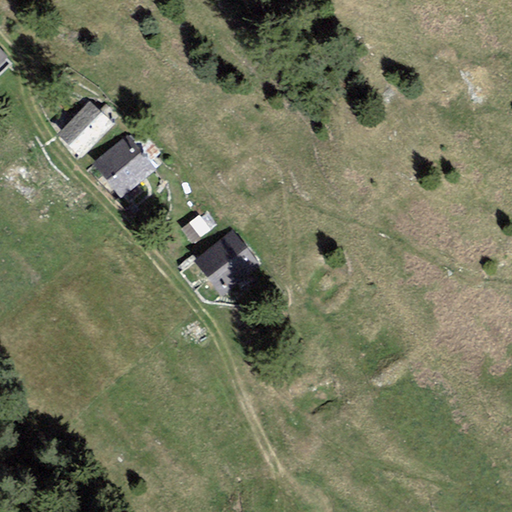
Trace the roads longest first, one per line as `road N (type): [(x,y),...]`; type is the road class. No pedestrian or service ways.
road 1 (track): [(0,37),(44,139),(192,306),(298,511)]
road 2 (track): [(224,367),(322,440),(456,488),(475,511)]
